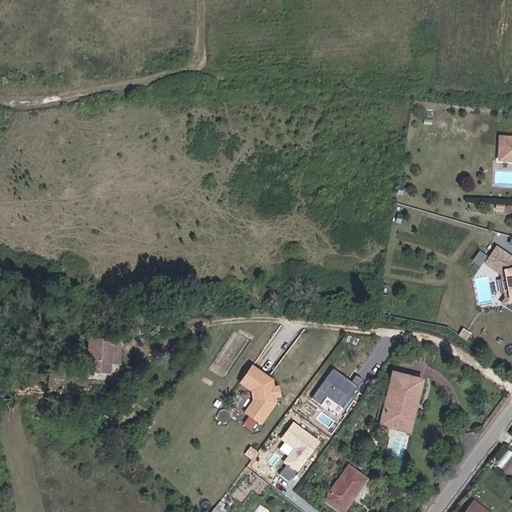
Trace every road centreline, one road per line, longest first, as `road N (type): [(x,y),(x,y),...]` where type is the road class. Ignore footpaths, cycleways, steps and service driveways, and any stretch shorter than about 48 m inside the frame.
road 1 (residential): [(511,396),(442,348),(390,335),(244,320),(153,345)]
road 2 (track): [(0,100),(48,104),(197,66),(202,0)]
road 3 (residential): [(511,411),(439,511)]
